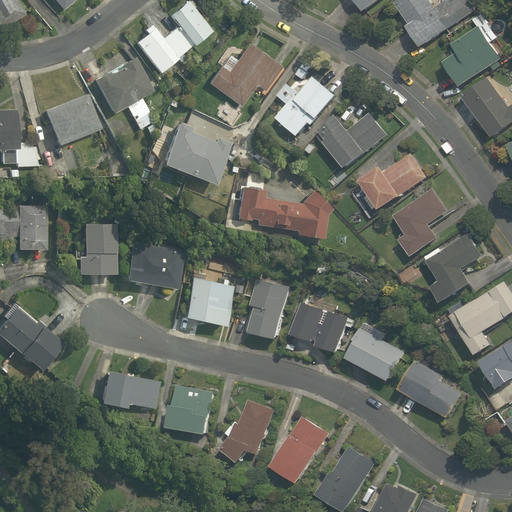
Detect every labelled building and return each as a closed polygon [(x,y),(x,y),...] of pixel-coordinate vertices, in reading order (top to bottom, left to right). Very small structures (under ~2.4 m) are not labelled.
[(14,0),(0,0),(0,26),(23,13),(14,0)] [(53,0),(65,12),(77,0),(53,0)] [(386,0),(355,0),(368,16),(386,0)] [(426,53),(480,9),(472,0),(458,0),(452,5),(448,0),(440,7),(434,0),(408,0),(399,7),(416,28),(410,33),(426,53)] [(188,2),(170,16),(195,47),(213,33),(188,2)] [(148,34),(135,44),(161,76),(194,49),(176,28),(163,38),(152,24),(145,30),(148,34)] [(446,65),(464,90),(505,61),(482,28),(457,46),(462,54),(446,65)] [(283,70),(251,46),(231,74),(223,68),(209,87),(240,109),(257,86),(266,93),(283,70)] [(156,121),(144,100),(154,94),(136,61),(95,83),(113,116),(128,109),(140,130),(156,121)] [(322,123),(340,101),(316,82),(304,97),(289,85),(280,97),(291,105),(279,121),(302,139),(318,120),(322,123)] [(511,104),(508,107),(490,83),(467,99),(497,142),(511,131),(511,104)] [(86,94),(44,110),(59,149),(102,132),(86,94)] [(0,152),(18,152),(16,111),(0,111),(0,152)] [(341,118),(320,135),(351,174),(394,139),(375,116),(353,134),(341,118)] [(181,124),(164,170),(216,190),(233,144),(181,124)] [(38,154),(16,154),(16,168),(37,168),(38,154)] [(404,198),(429,179),(413,156),(388,174),(384,169),(362,185),(371,196),(366,200),(374,212),(379,208),(385,216),(406,201),(404,198)] [(297,205),(264,199),(265,191),(256,189),(257,187),(243,184),(237,222),(249,224),(250,219),(259,221),(258,227),(299,234),(298,238),(320,242),(325,215),(331,210),(314,190),(297,205)] [(434,191),(397,218),(413,239),(404,245),(416,262),(444,242),(433,227),(450,214),(434,191)] [(18,244),(17,254),(44,254),(45,207),(40,207),(40,198),(30,198),(29,207),(18,207),(18,237),(18,244)] [(0,206),(0,243),(6,244),(6,237),(18,237),(18,207),(0,206)] [(79,262),(79,278),(116,278),(117,226),(85,225),(85,248),(75,248),(74,261),(79,262)] [(443,248),(427,258),(445,285),(438,290),(449,309),(480,289),(469,272),(488,260),(472,236),(446,253),(443,248)] [(184,247),(133,240),(128,283),(178,290),(184,247)] [(419,279),(413,267),(399,274),(405,286),(419,279)] [(231,285),(192,278),(185,322),(224,329),(231,285)] [(511,321),(511,289),(507,282),(453,318),(484,362),(499,352),(489,337),(511,321)] [(256,333),(255,338),(283,344),(294,290),(260,283),(251,332),(256,333)] [(320,347),(330,314),(303,306),(293,339),(320,347)] [(0,322),(0,340),(38,371),(60,345),(13,307),(0,322)] [(320,347),(319,351),(341,357),(352,321),(330,314),(320,347)] [(362,346),(352,363),(393,384),(409,354),(364,330),(357,343),(362,346)] [(484,362),(504,393),(511,387),(511,352),(508,346),(499,352),(484,362)] [(447,380),(421,365),(403,394),(450,422),(465,397),(445,385),(447,380)] [(157,381),(103,372),(99,403),(124,407),(126,399),(154,407),(157,381)] [(178,377),(168,427),(206,435),(217,384),(178,377)] [(278,412),(247,398),(224,450),(244,459),(250,452),(259,455),(278,412)] [(273,466),(300,482),(330,432),(304,416),(273,466)] [(354,440),(317,496),(345,511),(348,511),(382,456),(354,440)] [(372,511),(356,505),(353,511),(411,511),(419,495),(386,480),(372,511)] [(424,493),(416,511),(449,511),(453,504),(424,493)]
